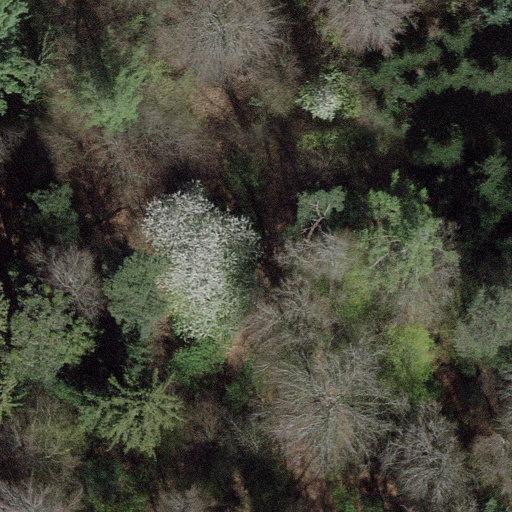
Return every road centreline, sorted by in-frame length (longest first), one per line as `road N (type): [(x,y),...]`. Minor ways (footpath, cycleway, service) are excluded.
road 1 (track): [(326,0),(261,324)]
road 2 (track): [(314,511),(261,324)]
